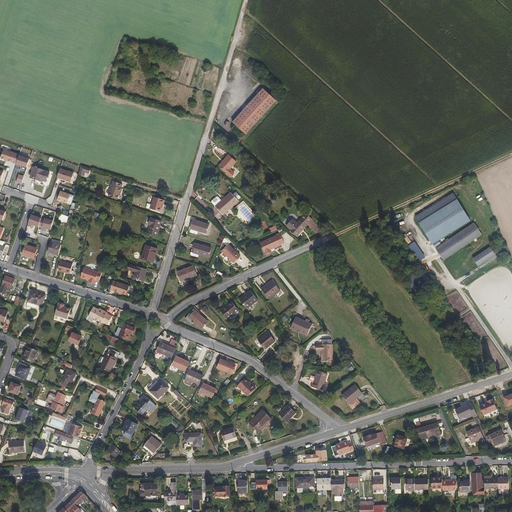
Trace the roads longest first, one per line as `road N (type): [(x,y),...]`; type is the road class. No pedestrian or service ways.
road 1 (residential): [(239,463),(511,459)]
road 2 (residential): [(214,110),(152,314)]
road 3 (residential): [(165,322),(255,363),(336,431)]
road 4 (residential): [(165,322),(185,302),(327,237)]
road 5 (tertiary): [(336,431),(511,374)]
road 6 (residential): [(0,265),(152,314)]
road 7 (residential): [(87,471),(146,346)]
road 8 (tertiary): [(119,470),(239,463)]
